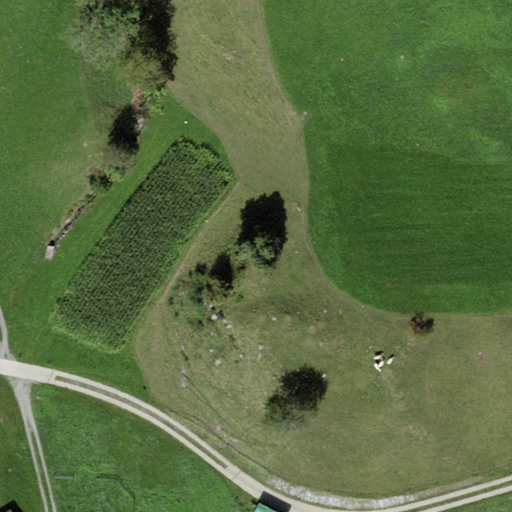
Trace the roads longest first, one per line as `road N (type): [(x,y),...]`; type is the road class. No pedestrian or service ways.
road 1 (track): [(8,368),(125,400),(257,491),(304,511)]
road 2 (track): [(8,368),(20,385),(50,511)]
